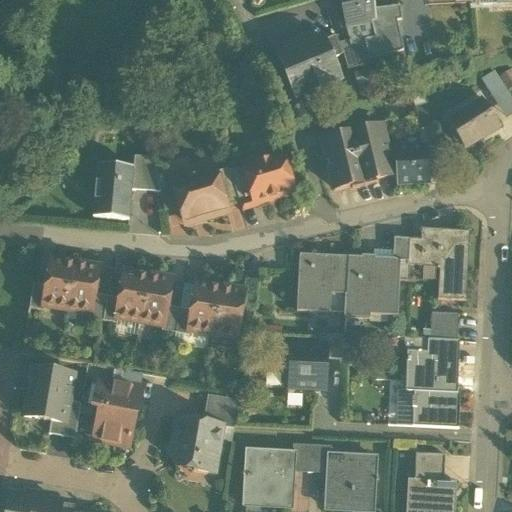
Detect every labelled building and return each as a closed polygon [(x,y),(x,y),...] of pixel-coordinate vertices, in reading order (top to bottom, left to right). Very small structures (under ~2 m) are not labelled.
[(356,31),(370,27),(374,26),(372,13),(370,0),(338,0),(347,34),(356,31)] [(511,0),(464,0),(465,5),(495,3),(495,11),(511,10),(511,0)] [(363,45),(365,52),(399,42),(396,25),(400,25),(399,10),(372,13),(374,26),(370,27),(373,42),(363,45)] [(370,27),(356,31),(361,45),(362,45),(363,45),(373,42),(370,27)] [(356,31),(347,34),(349,44),(352,55),(348,56),(353,73),(368,68),(367,64),(364,51),(362,45),(361,45),(356,31)] [(291,86),(297,101),(337,84),(331,69),(333,69),(331,63),(323,44),(323,43),(315,46),(312,37),(283,48),(286,58),(279,61),(290,86),(291,86)] [(323,44),(331,63),(342,59),(337,47),(335,40),(323,44)] [(399,42),(365,52),(368,64),(402,55),(399,42)] [(349,74),(353,73),(348,56),(352,55),(349,44),(337,47),(342,59),(349,74)] [(511,70),(500,76),(507,92),(511,89),(511,70)] [(365,75),(353,77),(356,90),(368,88),(365,75)] [(482,82),(494,102),(506,95),(494,75),(482,82)] [(511,105),(506,95),(494,102),(507,122),(511,119),(511,105)] [(449,129),(463,152),(478,142),(477,140),(497,127),(481,102),(460,115),(464,120),(449,129)] [(414,109),(420,132),(431,129),(425,106),(414,109)] [(464,120),(460,115),(446,124),(449,129),(464,120)] [(477,140),(478,142),(498,129),(497,127),(477,140)] [(334,193),(351,189),(352,188),(351,185),(374,180),(375,183),(376,183),(393,179),(381,129),(357,134),(357,131),(345,134),(346,137),(322,143),(334,193)] [(395,178),(396,188),(427,187),(425,149),(398,151),(395,150),(394,151),(393,151),(395,178)] [(133,168),(131,190),(160,193),(159,187),(152,158),(134,156),(133,168)] [(254,203),(254,205),(277,198),(278,202),(294,197),(281,156),(265,161),(264,157),(242,163),(244,168),(254,203)] [(50,159),(40,168),(49,177),(59,167),(50,159)] [(97,165),(92,219),(128,222),(131,190),(133,168),(97,165)] [(244,168),(229,172),(239,204),(240,207),(254,203),(244,168)] [(226,208),(239,204),(229,172),(228,169),(215,173),(226,208)] [(181,211),(186,229),(228,216),(226,208),(215,173),(214,170),(193,176),(192,171),(171,177),(172,183),(181,211)] [(377,186),(376,183),(375,183),(374,180),(351,185),(352,188),(351,189),(352,192),(377,186)] [(160,193),(165,216),(181,211),(172,183),(159,187),(160,193)] [(419,269),(421,270),(439,270),(438,285),(437,303),(465,304),(469,235),(421,232),(420,243),(419,269)] [(344,317),(393,319),(394,283),(406,284),(407,269),(408,243),(394,242),(393,254),(393,263),(372,262),(347,261),(345,298),(344,317)] [(407,269),(419,269),(420,243),(408,243),(407,269)] [(373,253),(372,262),(393,263),(393,254),(373,253)] [(296,314),(329,316),(330,297),(345,298),(347,261),(299,258),(296,314)] [(75,265),(63,263),(63,265),(51,263),(46,288),(43,308),(44,309),(67,312),(75,265)] [(94,296),(98,271),(86,269),(86,267),(75,265),(67,312),(89,316),(90,316),(94,296)] [(406,284),(420,285),(421,270),(419,269),(407,269),(406,284)] [(420,285),(438,285),(439,270),(421,270),(420,285)] [(148,277),(136,275),(136,277),(124,275),(119,301),(116,321),(117,321),(140,325),(148,277)] [(167,309),(171,283),(159,281),(159,279),(148,277),(140,325),(162,328),(163,329),(167,309)] [(242,307),(254,309),(258,284),(245,281),(243,293),(244,294),(242,307)] [(183,285),(179,311),(192,313),(196,287),(183,285)] [(29,311),(43,313),(44,309),(43,308),(46,288),(33,286),(29,311)] [(220,289),(208,288),(208,289),(196,287),(192,313),(188,333),(190,333),(212,337),(220,289)] [(232,291),(220,289),(212,337),(236,341),(242,307),(244,294),(243,293),(242,295),(232,293),(232,291)] [(88,321),(103,324),(107,298),(94,296),(90,316),(89,316),(88,321)] [(119,301),(107,298),(103,324),(116,326),(117,321),(116,321),(119,301)] [(161,334),(175,336),(179,311),(167,309),(163,329),(162,328),(161,334)] [(192,313),(179,311),(175,336),(189,338),(190,333),(188,333),(192,313)] [(432,316),(430,342),(456,343),(458,317),(432,316)] [(117,321),(116,326),(114,335),(137,339),(140,325),(117,321)] [(189,338),(175,336),(172,349),(187,351),(189,338)] [(326,361),(342,361),(343,337),(319,336),(319,348),(327,348),(326,361)] [(455,366),(456,343),(430,342),(427,341),(427,354),(434,355),(434,365),(455,366)] [(288,391),(325,393),(326,361),(327,348),(319,348),(291,347),(288,391)] [(420,429),(458,431),(460,391),(450,391),(451,367),(455,368),(455,366),(434,365),(434,355),(427,354),(407,353),(405,393),(413,393),(413,400),(412,400),(412,410),(413,410),(412,429),(420,429)] [(51,424),(65,426),(69,403),(74,377),(32,369),(23,419),(51,424)] [(93,409),(100,411),(116,414),(123,408),(133,412),(135,405),(136,405),(139,389),(99,381),(93,409)] [(395,428),(412,429),(413,410),(412,410),(412,400),(413,400),(413,393),(405,393),(397,393),(395,428)] [(221,429),(233,431),(238,403),(207,397),(202,424),(222,428),(221,429)] [(49,436),(75,441),(81,405),(69,403),(65,426),(51,424),(49,436)] [(100,411),(94,438),(107,441),(106,445),(128,449),(133,428),(136,413),(133,412),(123,408),(116,414),(100,411)] [(177,420),(176,426),(193,429),(194,423),(177,420)] [(202,424),(194,423),(193,429),(176,426),(172,449),(167,453),(176,465),(187,458),(195,459),(193,473),(213,476),(221,429),(222,428),(202,424)] [(330,449),(311,448),(293,447),(292,456),(293,456),(292,475),(310,476),(328,477),(329,458),(330,458),(330,449)] [(264,509),(290,510),(292,475),(293,456),(292,456),(247,454),(244,504),(264,505),(264,509)] [(418,483),(444,484),(445,458),(419,457),(418,483)] [(325,511),(352,511),(352,510),(372,511),(375,461),(330,458),(329,458),(328,477),(325,511)] [(414,511),(454,511),(455,509),(450,509),(451,485),(444,484),(418,483),(408,482),(407,503),(415,504),(414,511)] [(33,511),(36,497),(26,495),(26,499),(10,497),(10,499),(7,511),(33,511)] [(0,496),(0,511),(7,511),(10,499),(0,496)] [(46,499),(36,497),(33,511),(59,511),(60,509),(61,505),(45,503),(46,499)]
